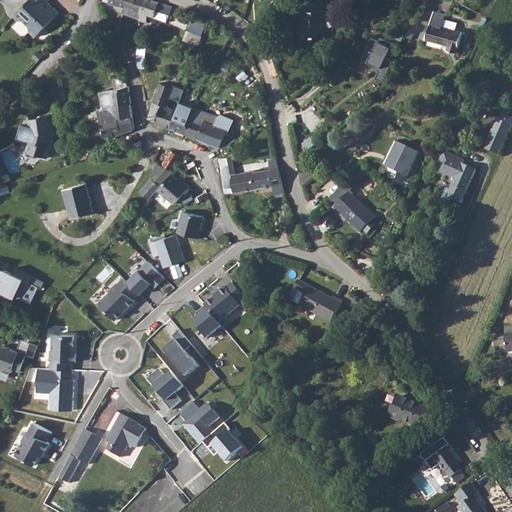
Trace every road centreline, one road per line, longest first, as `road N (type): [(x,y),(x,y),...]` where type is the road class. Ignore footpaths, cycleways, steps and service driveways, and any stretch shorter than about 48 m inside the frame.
road 1 (unclassified): [(180,0),(252,41),(294,185),(334,262)]
road 2 (residential): [(244,241),(134,335),(120,357),(125,391),(193,467)]
road 3 (unclassified): [(91,12),(130,69),(141,124),(199,156),(244,241)]
road 4 (unclassified): [(334,262),(420,350),(511,487)]
road 5 (unknown): [(294,185),(437,65)]
road 6 (unknown): [(487,167),(446,265),(384,313)]
road 7 (unknown): [(42,68),(60,160),(145,128)]
road 8 (residential): [(0,116),(91,12)]
